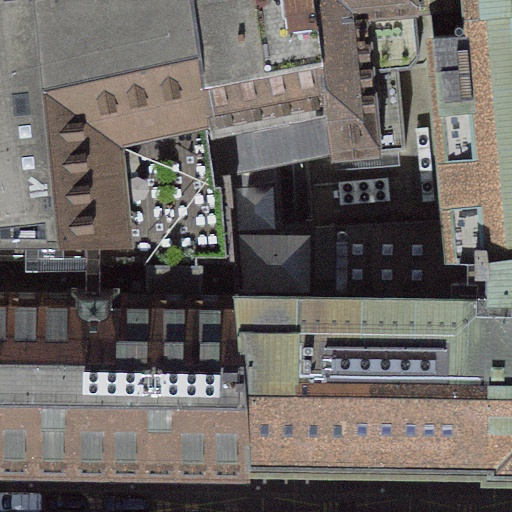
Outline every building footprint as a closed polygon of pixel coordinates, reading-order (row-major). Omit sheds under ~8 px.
[(191,0),(0,0),(0,294),(78,296),(237,299),(233,242),(234,242),(228,172),(218,174),(191,0)] [(313,0),(191,0),(218,174),(228,172),(277,162),(332,152),(313,0)] [(450,218),(432,34),(466,31),(463,0),(313,0),(332,152),(277,162),(281,228),(450,218)] [(511,0),(463,0),(466,31),(432,34),(450,218),(452,218),(474,243),(487,243),(488,252),(511,248),(511,0)] [(511,248),(488,252),(487,243),(474,243),(452,218),(450,218),(281,228),(277,162),(228,172),(234,242),(233,242),(237,299),(249,447),(250,462),(250,464),(371,465),(489,467),(489,473),(511,473),(511,248)] [(77,445),(78,296),(0,294),(0,459),(55,460),(76,460),(77,445)] [(249,447),(237,299),(78,296),(77,445),(76,460),(101,460),(113,460),(113,464),(159,465),(205,465),(205,462),(250,462),(249,447)]
